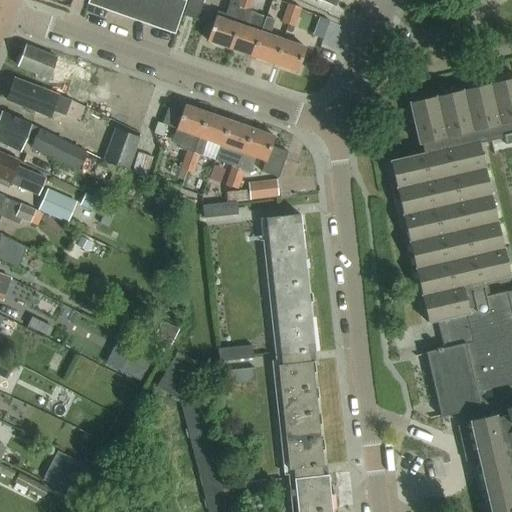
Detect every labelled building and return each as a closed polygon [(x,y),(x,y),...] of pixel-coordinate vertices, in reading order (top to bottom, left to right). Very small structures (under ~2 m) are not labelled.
[(89,0),(88,4),(175,35),(187,1),(185,0),(89,0)] [(189,0),(184,16),(197,21),(204,0),(189,0)] [(250,13),(254,2),(246,0),(240,0),(238,6),(238,8),(238,9),(244,11),(250,13)] [(318,0),(337,8),(340,0),(318,0)] [(238,9),(238,8),(230,6),(225,22),(216,19),(208,43),(230,50),(244,11),(238,9)] [(300,19),(303,10),(291,6),(288,15),(300,19)] [(255,14),(250,13),(244,11),(230,50),(253,58),(261,34),(250,30),(255,14)] [(297,29),(300,19),(288,15),(284,24),(297,29)] [(277,66),(285,42),(270,37),(276,20),(267,17),(261,34),(253,58),(277,66)] [(300,74),(309,50),(285,42),(277,66),(300,74)] [(89,84),(94,73),(26,44),(21,55),(19,55),(16,62),(18,65),(17,67),(35,75),(36,80),(43,83),(49,79),(51,75),(63,79),(65,74),(89,84)] [(511,79),(409,103),(419,144),(423,144),(425,153),(391,161),(429,324),(439,321),(446,348),(426,353),(441,417),(478,409),(480,419),(470,421),(490,511),(511,511),(511,291),(508,292),(486,297),(483,283),(511,276),(478,143),(504,137),(505,145),(511,143),(511,79)] [(8,101),(50,117),(53,112),(64,116),(70,101),(16,80),(8,101)] [(194,154),(208,114),(187,106),(184,112),(170,107),(164,126),(166,127),(185,134),(180,149),(188,152),(194,154)] [(78,173),(86,153),(32,126),(32,127),(3,114),(0,122),(0,143),(22,154),(28,139),(35,143),(32,148),(78,173)] [(222,147),(231,122),(208,114),(194,154),(188,152),(185,161),(197,165),(200,156),(202,156),(207,141),(222,147)] [(233,167),(240,169),(254,130),(231,122),(222,147),(217,161),(233,167)] [(157,124),(153,134),(163,138),(166,127),(164,126),(163,126),(161,125),(157,124)] [(279,178),(288,153),(272,147),(276,138),(254,130),(240,169),(233,167),(230,177),(231,177),(241,181),(245,172),(250,174),(255,158),(266,162),(262,172),(279,178)] [(113,131),(102,161),(127,170),(138,140),(113,131)] [(148,178),(154,158),(139,153),(133,174),(148,178)] [(43,197),(50,182),(40,178),(40,179),(18,169),(20,163),(0,154),(0,185),(10,189),(12,184),(34,193),(43,197)] [(197,165),(185,161),(182,170),(193,174),(197,165)] [(241,181),(231,177),(230,177),(226,186),(238,190),(241,181)] [(229,204),(237,204),(280,200),(278,182),(249,185),(250,192),(228,194),(229,204)] [(67,224),(77,202),(48,189),(38,211),(67,224)] [(88,194),(82,206),(105,217),(111,205),(88,194)] [(0,216),(6,219),(20,225),(22,220),(40,227),(45,215),(0,196),(0,216)] [(221,218),(229,217),(228,204),(226,204),(220,205),(221,218)] [(228,204),(229,217),(238,216),(237,204),(229,204),(228,204)] [(203,206),(203,219),(212,218),(211,205),(203,206)] [(212,218),(221,218),(220,205),(216,205),(211,205),(212,218)] [(300,215),(267,218),(271,252),(304,249),(300,215)] [(15,242),(7,238),(0,235),(0,261),(18,269),(28,247),(15,242)] [(81,238),(77,246),(88,252),(92,244),(81,238)] [(304,249),(271,252),(275,287),(307,283),(304,249)] [(0,299),(2,300),(4,295),(11,278),(0,273),(0,299)] [(307,283),(275,287),(279,321),(311,317),(307,283)] [(31,317),(27,326),(43,335),(48,326),(31,317)] [(282,355),(312,352),(315,352),(311,317),(279,321),(282,355)] [(163,321),(151,343),(168,352),(180,329),(163,321)] [(135,344),(121,371),(141,381),(155,354),(135,344)] [(245,346),(246,359),(255,358),(254,345),(245,346)] [(238,360),(246,359),(245,346),(236,347),(238,360)] [(229,361),(238,360),(236,347),(228,348),(229,361)] [(228,348),(219,349),(221,362),(229,361),(228,348)] [(283,365),(274,366),(276,385),(315,380),(312,352),(282,355),(283,365)] [(159,386),(171,394),(190,363),(178,355),(159,386)] [(0,377),(7,381),(15,365),(0,357),(0,377)] [(171,394),(184,401),(203,370),(190,363),(171,394)] [(239,382),(247,381),(246,368),(238,369),(239,382)] [(246,368),(247,381),(256,381),(255,368),(246,368)] [(230,383),(239,382),(238,369),(229,370),(230,383)] [(229,370),(220,371),(222,384),(230,383),(229,370)] [(315,380),(276,385),(279,413),(318,409),(315,380)] [(206,398),(182,404),(185,416),(209,410),(206,398)] [(318,409),(279,413),(282,441),(321,437),(318,409)] [(185,416),(188,427),(212,422),(209,410),(185,416)] [(212,422),(188,427),(192,439),(215,433),(212,422)] [(192,439),(195,451),(218,445),(215,433),(192,439)] [(294,469),(324,466),(321,437),(282,441),(284,456),(289,455),(290,470),(294,469)] [(218,445),(195,451),(198,462),(221,457),(218,445)] [(92,474),(56,456),(46,477),(82,495),(92,474)] [(198,462),(201,474),(224,468),(221,457),(198,462)] [(0,465),(0,474),(11,480),(14,473),(0,465)] [(325,476),(324,466),(294,469),(298,505),(331,502),(329,476),(325,476)] [(201,474),(204,486),(227,480),(224,468),(201,474)] [(44,499),(48,490),(19,475),(13,487),(27,494),(28,491),(44,499)] [(227,480),(204,486),(207,497),(229,492),(227,480)] [(259,481),(261,494),(269,493),(268,480),(259,481)] [(252,495),(261,494),(259,481),(251,482),(252,495)] [(243,496),(252,495),(251,482),(242,483),(243,496)] [(234,484),(235,497),(243,496),(242,483),(234,484)] [(229,492),(207,497),(210,509),(232,503),(229,492)] [(332,511),(331,502),(298,505),(298,511),(332,511)] [(234,511),(232,503),(210,509),(210,511),(234,511)]
